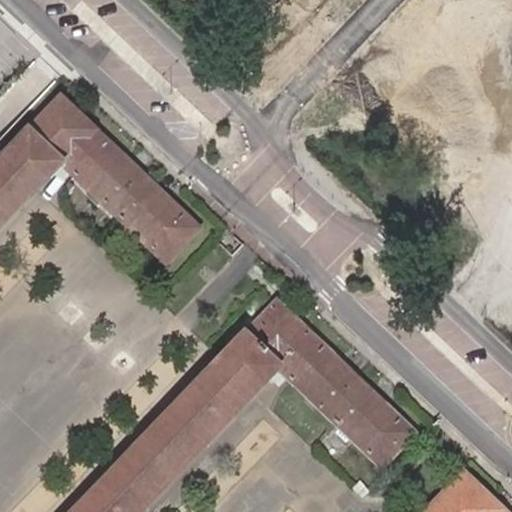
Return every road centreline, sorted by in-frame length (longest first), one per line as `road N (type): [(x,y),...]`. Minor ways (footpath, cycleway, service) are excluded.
road 1 (tertiary): [(14,0),(210,179),(250,194),(309,251),(331,288),(511,461)]
road 2 (tertiary): [(511,364),(372,231),(337,223),(277,164),(263,125),(131,0)]
